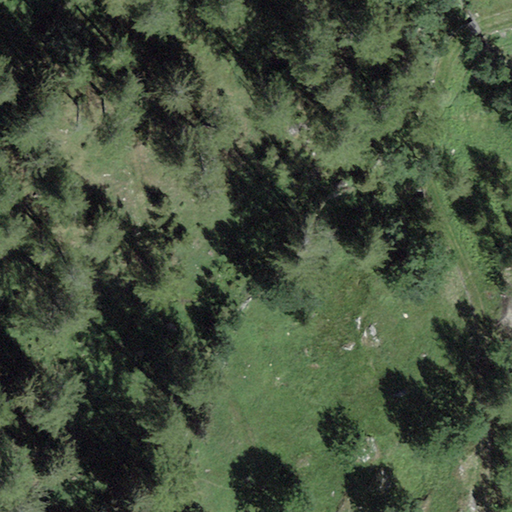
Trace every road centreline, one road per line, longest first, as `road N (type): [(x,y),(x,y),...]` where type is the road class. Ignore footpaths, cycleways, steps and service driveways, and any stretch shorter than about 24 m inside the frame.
road 1 (track): [(511,15),(452,42),(424,158),(424,189),(480,319),(481,511)]
road 2 (track): [(259,491),(242,421),(175,321),(137,231),(103,81),(99,0)]
